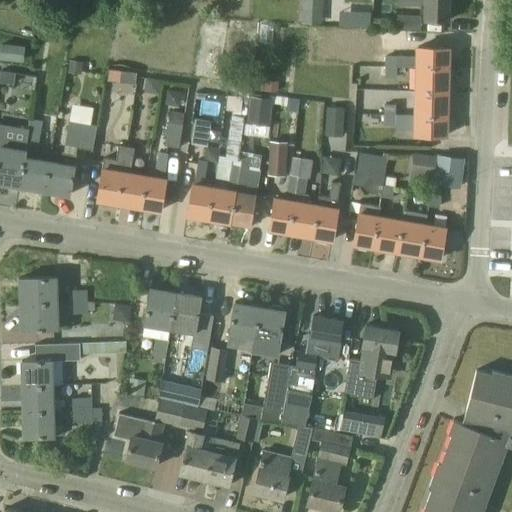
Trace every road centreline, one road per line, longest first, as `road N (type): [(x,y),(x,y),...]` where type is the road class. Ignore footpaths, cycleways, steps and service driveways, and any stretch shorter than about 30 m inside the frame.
road 1 (residential): [(462,305),(0,227)]
road 2 (residential): [(462,305),(471,287),(488,0)]
road 3 (residential): [(386,511),(462,305)]
road 4 (residential): [(157,511),(0,471)]
